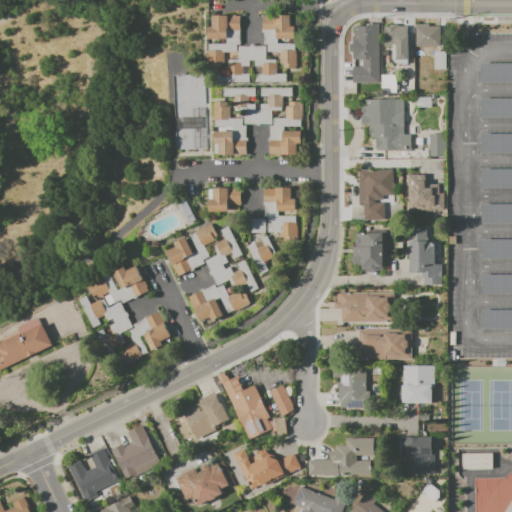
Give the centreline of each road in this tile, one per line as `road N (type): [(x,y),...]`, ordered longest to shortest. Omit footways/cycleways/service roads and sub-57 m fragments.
road 1 (tertiary): [(32,452),(282,321),(324,265),(329,216)]
road 2 (tertiary): [(329,216),(331,33),(344,13),(364,7),(446,5)]
